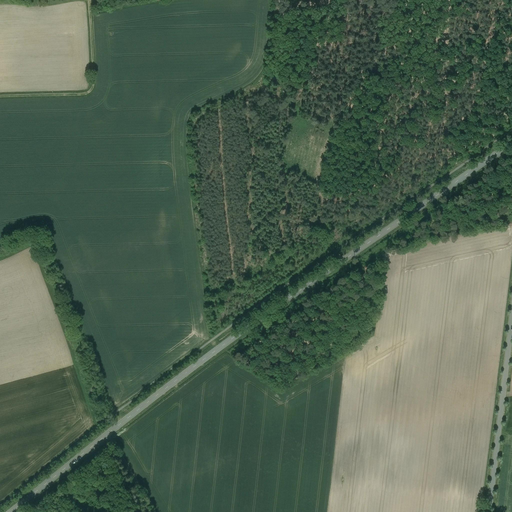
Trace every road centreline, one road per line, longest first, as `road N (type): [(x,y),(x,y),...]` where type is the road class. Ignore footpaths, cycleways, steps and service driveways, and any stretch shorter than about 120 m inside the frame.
road 1 (tertiary): [(9,511),(224,343),(511,141)]
road 2 (tertiary): [(489,511),(511,317)]
